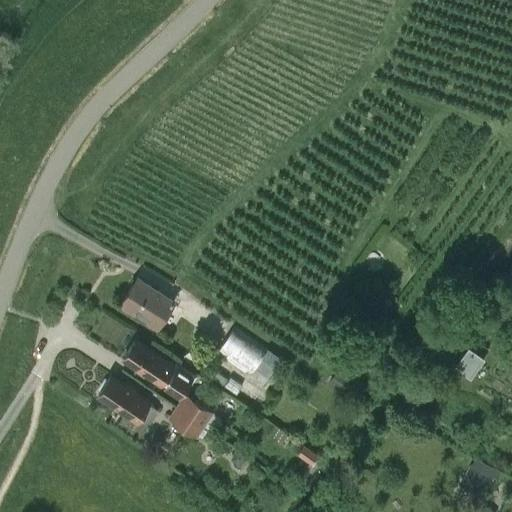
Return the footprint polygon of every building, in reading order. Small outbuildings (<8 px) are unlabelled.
[(137,276),(120,302),(158,326),(175,300),(137,276)] [(355,304),(347,314),(372,332),(380,322),(355,304)] [(233,329),(217,350),(263,383),(282,357),(268,347),(265,352),(233,329)] [(473,336),(454,363),(471,375),(489,347),(473,336)] [(135,338),(123,357),(161,383),(180,396),(192,378),(174,365),(135,338)] [(339,366),(327,383),(351,399),(352,397),(359,402),(369,387),(362,383),(362,382),(339,366)] [(110,375),(98,393),(136,419),(138,418),(145,422),(149,422),(155,412),(155,408),(148,403),(149,401),(110,375)] [(185,393),(169,417),(196,434),(212,411),(185,393)] [(470,463),(460,484),(484,496),(494,475),(470,463)] [(471,501),(464,511),(476,511),(480,506),(471,501)]
